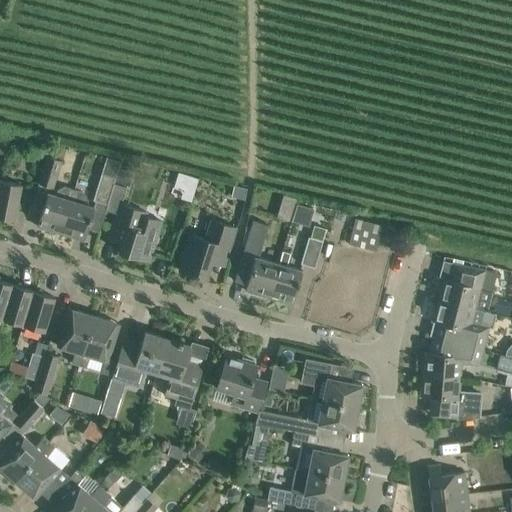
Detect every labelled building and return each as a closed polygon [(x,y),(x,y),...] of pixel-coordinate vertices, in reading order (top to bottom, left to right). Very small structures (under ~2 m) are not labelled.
[(34,156),(45,158),(47,149),(51,150),(52,143),(44,141),(43,148),(35,146),(34,156)] [(38,183),(52,188),(61,161),(46,157),(38,183)] [(176,172),(171,196),(193,200),(197,176),(176,172)] [(93,200),(107,204),(113,184),(115,178),(101,173),(93,200)] [(10,219),(14,220),(21,184),(0,180),(0,217),(3,218),(6,222),(10,219)] [(113,184),(107,204),(105,210),(117,214),(109,239),(122,243),(119,252),(148,261),(154,242),(160,220),(144,215),(145,212),(120,204),(126,187),(113,184)] [(57,189),(55,195),(47,192),(37,226),(39,227),(40,224),(46,226),(46,229),(60,233),(74,189),(63,186),(57,189)] [(94,207),(86,204),(88,198),(84,192),(74,189),(60,233),(74,238),(76,235),(82,237),(81,240),(84,241),(94,207)] [(282,196),(277,215),(307,223),(312,205),(282,196)] [(223,266),(235,228),(210,219),(204,239),(189,234),(178,270),(205,279),(211,262),(223,266)] [(354,219),(348,243),(375,249),(381,226),(354,219)] [(254,293),(268,297),(278,263),(258,258),(268,225),(254,221),(246,248),(235,282),(246,285),(244,290),(247,291),(247,288),(254,290),(254,293)] [(314,268),(322,241),(308,237),(300,263),(314,268)] [(282,251),(278,263),(268,297),(282,301),(284,299),(290,301),(290,304),(292,304),(302,270),(286,266),(290,253),(282,251)] [(442,278),(437,299),(474,309),(486,312),(491,291),(496,273),(470,267),(465,284),(442,278)] [(0,310),(8,283),(1,281),(0,278),(0,310)] [(15,286),(8,283),(0,310),(0,318),(18,324),(29,290),(22,287),(20,283),(15,286)] [(36,292),(29,290),(18,324),(43,332),(54,297),(43,294),(40,290),(36,292)] [(470,323),(474,309),(437,299),(431,321),(456,327),(453,341),(482,349),(488,327),(470,323)] [(71,362),(78,365),(93,316),(68,308),(56,345),(74,351),(71,362)] [(119,324),(93,316),(78,365),(86,367),(89,356),(107,361),(119,324)] [(139,349),(122,343),(111,377),(138,386),(144,369),(156,372),(167,338),(144,331),(139,349)] [(164,394),(191,402),(202,368),(185,363),(190,346),(167,338),(156,372),(169,376),(164,394)] [(482,349),(453,341),(449,354),(423,352),(421,374),(460,377),(461,364),(478,365),(482,349)] [(45,352),(44,357),(36,381),(34,390),(47,394),(59,356),(45,352)] [(44,357),(32,353),(24,377),(36,381),(44,357)] [(256,366),(226,356),(216,387),(234,392),(231,403),(257,411),(266,383),(252,379),(256,366)] [(325,387),(322,401),(357,407),(362,385),(328,378),(330,365),(306,360),(301,383),(325,387)] [(456,420),(479,417),(481,393),(458,392),(460,377),(421,374),(420,397),(430,397),(429,415),(456,417),(456,420)] [(269,383),(268,390),(283,393),(284,386),(269,383)] [(0,434),(2,436),(14,422),(19,417),(10,408),(10,405),(0,396),(0,434)] [(105,397),(100,413),(113,417),(118,401),(105,397)] [(92,398),(87,412),(95,414),(100,400),(92,398)] [(296,418),(294,432),(327,438),(329,426),(353,430),(357,407),(322,401),(310,398),(305,419),(296,418)] [(19,417),(14,422),(24,431),(44,409),(34,401),(19,417)] [(98,441),(102,426),(85,421),(81,435),(98,441)] [(250,445),(245,458),(263,462),(270,427),(256,424),(252,445),(250,445)] [(311,458),(308,470),(343,478),(348,455),(325,451),(327,438),(294,432),(291,445),(302,448),(301,456),(311,458)] [(0,456),(0,468),(14,481),(48,442),(43,437),(35,446),(20,433),(0,456)] [(61,469),(69,459),(48,442),(14,481),(34,499),(40,493),(49,501),(69,477),(61,469)] [(170,442),(167,453),(179,457),(183,446),(170,442)] [(431,499),(466,494),(463,472),(440,475),(439,465),(427,466),(431,499)] [(343,478),(308,470),(295,468),(290,491),(294,492),(291,505),(314,509),(316,497),(339,501),(343,478)] [(74,471),(69,477),(49,501),(56,507),(51,511),(86,511),(105,491),(99,486),(91,495),(78,484),(82,478),(74,471)] [(239,476),(236,487),(249,493),(252,479),(239,476)] [(111,497),(105,491),(86,511),(134,511),(147,498),(137,490),(122,507),(111,497)] [(432,511),(468,511),(466,494),(431,499),(432,511)] [(255,497),(252,510),(261,511),(264,511),(267,500),(266,500),(255,497)] [(152,511),(157,507),(147,498),(134,511),(152,511)]
